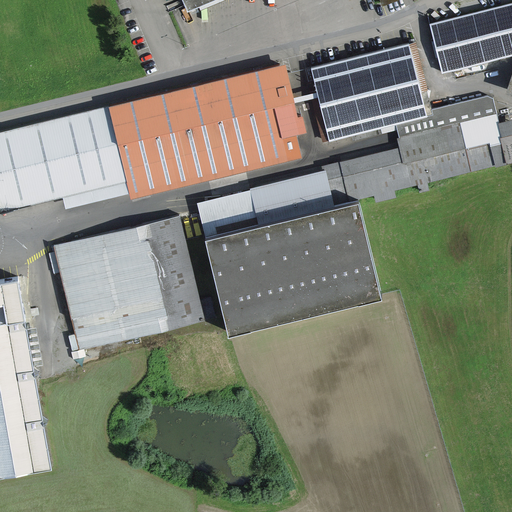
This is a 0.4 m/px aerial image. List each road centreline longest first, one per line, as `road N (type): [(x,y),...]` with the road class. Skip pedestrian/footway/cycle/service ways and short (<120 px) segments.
road 1 (residential): [(0,119),(380,27),(440,0)]
road 2 (unknown): [(418,9),(433,71),(511,90)]
